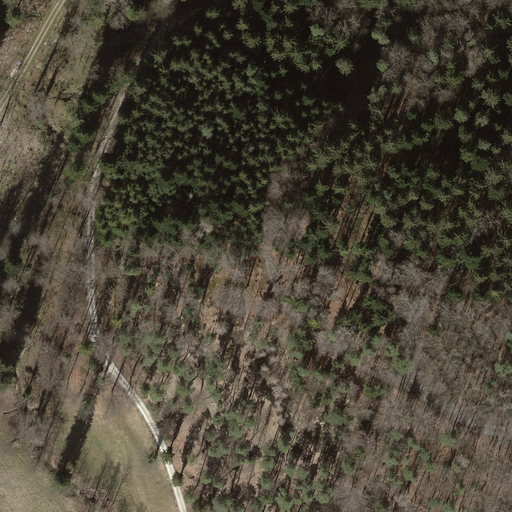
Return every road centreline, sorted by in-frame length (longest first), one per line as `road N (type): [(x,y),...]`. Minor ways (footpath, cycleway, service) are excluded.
road 1 (unclassified): [(189,511),(153,425),(93,331),(90,286),(103,152),(172,0)]
road 2 (track): [(421,386),(381,377),(296,317),(276,290),(266,225),(276,181),(351,108),(427,0)]
road 3 (tertiary): [(511,184),(440,284),(413,357),(429,396),(511,442)]
